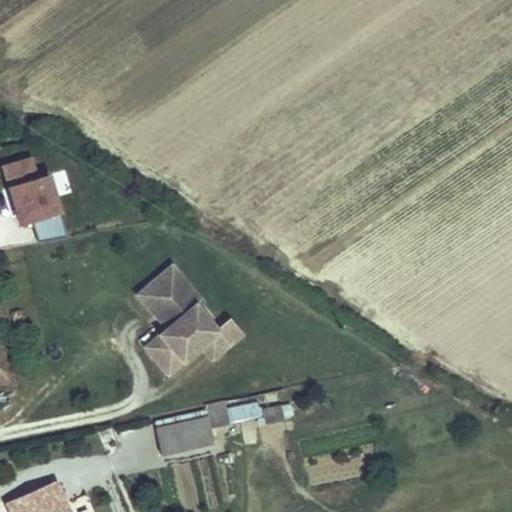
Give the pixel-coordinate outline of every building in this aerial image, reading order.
[(33,225),(38,242),(65,234),(47,174),(35,177),(29,157),(0,165),(0,173),(17,230),(33,225)] [(213,359),(242,335),(230,321),(218,331),(197,307),(202,302),(172,266),(150,285),(175,314),(176,323),(168,329),(146,347),(168,374),(201,346),(213,359)] [(168,329),(176,323),(175,314),(150,285),(139,295),(168,329)] [(13,323),(22,321),(20,312),(11,314),(13,323)] [(0,405),(8,405),(7,390),(0,390),(0,405)] [(226,411),(224,401),(205,405),(207,411),(207,415),(226,411)] [(285,420),(282,405),(262,409),(265,424),(285,420)] [(207,415),(207,411),(156,422),(157,428),(208,417),(207,415)] [(227,417),(226,411),(207,415),(208,417),(209,421),(227,417)] [(209,421),(208,417),(157,428),(156,429),(162,455),(214,444),(209,421)] [(68,511),(55,483),(17,500),(22,511),(68,511)] [(22,511),(17,500),(9,503),(12,511),(22,511)]
